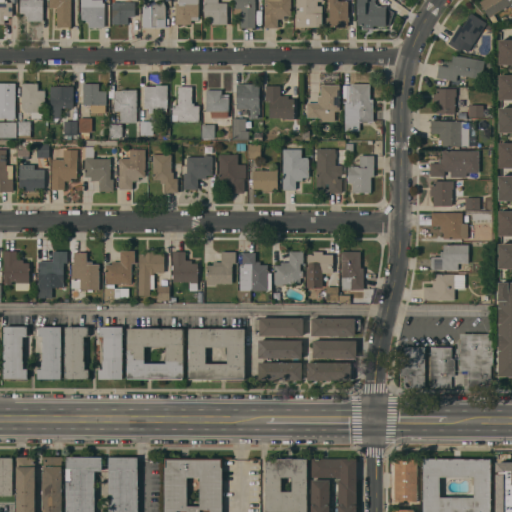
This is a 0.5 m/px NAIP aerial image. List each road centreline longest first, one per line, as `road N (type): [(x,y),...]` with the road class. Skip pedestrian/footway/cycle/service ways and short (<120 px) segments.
road 1 (tertiary): [(440,0),(419,33),(403,92),(400,222),(375,418)]
road 2 (residential): [(411,57),(0,55)]
road 3 (residential): [(400,222),(0,219)]
road 4 (secondary): [(267,417),(0,417)]
